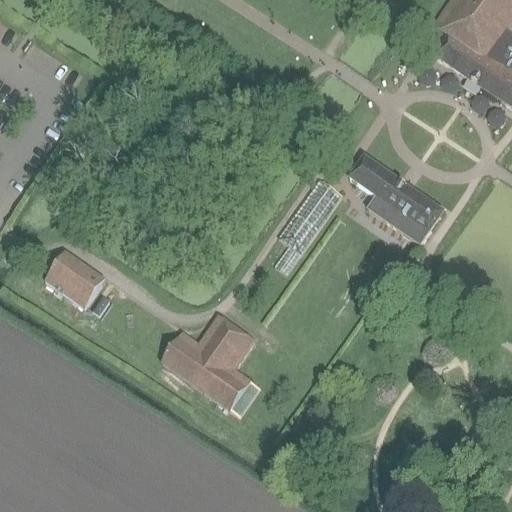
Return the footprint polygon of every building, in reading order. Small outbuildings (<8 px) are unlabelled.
[(511,0),(454,0),(433,31),(448,41),(435,60),(511,111),(511,0)] [(348,183),(377,203),(367,217),(419,253),(444,217),(364,161),(348,183)] [(288,279),(342,200),(318,183),(277,243),(289,251),(275,270),(288,279)] [(65,257),(46,285),(86,312),(104,284),(65,257)] [(235,376),(252,350),(255,345),(226,327),(204,360),(178,343),(161,370),(205,399),(231,416),(251,386),(235,376)]
